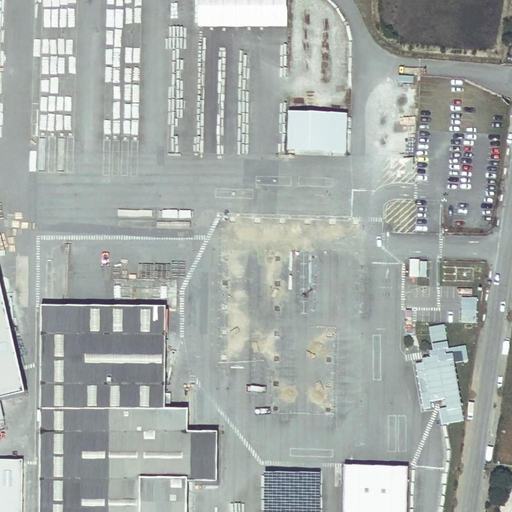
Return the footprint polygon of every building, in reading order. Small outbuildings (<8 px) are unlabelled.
[(284,0),(196,0),(197,24),(285,24),(284,0)] [(350,116),(287,115),(287,154),(346,156),(350,116)] [(389,153),(415,154),(415,138),(389,137),(389,153)] [(413,158),(390,158),(390,181),(413,181),(413,158)] [(409,230),(409,205),(391,205),(391,222),(398,222),(398,230),(409,230)] [(0,408),(27,403),(0,286),(0,408)] [(183,511),(184,481),(214,482),(211,431),(186,431),(186,409),(161,409),(161,306),(41,306),(40,511),(183,511)] [(449,419),(463,416),(452,351),(460,350),(462,358),(468,356),(465,342),(449,345),(445,322),(429,325),(433,348),(430,349),(430,355),(423,356),(430,399),(444,396),(449,419)] [(23,511),(23,460),(0,459),(0,511),(23,511)] [(405,511),(406,465),(344,463),(342,511),(405,511)] [(319,511),(320,472),(263,473),(262,511),(319,511)]
